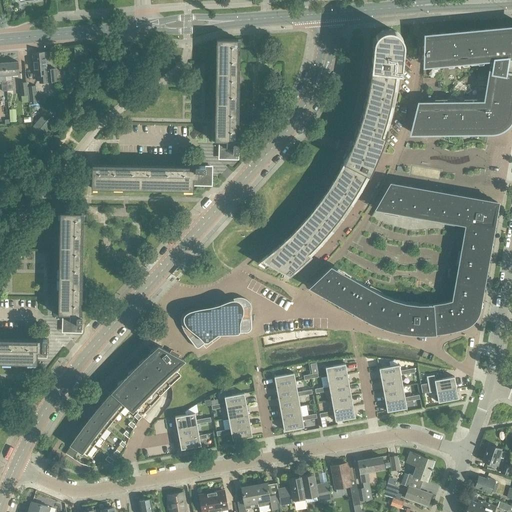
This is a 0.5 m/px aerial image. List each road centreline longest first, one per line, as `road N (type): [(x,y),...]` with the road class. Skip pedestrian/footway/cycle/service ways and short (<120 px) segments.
road 1 (residential): [(292,315),(388,181),(414,104),(419,6)]
road 2 (unclassified): [(156,278),(303,109),(325,57),(330,13)]
road 3 (unclassified): [(13,468),(82,358),(156,278)]
road 4 (residential): [(292,315),(236,290),(187,299),(156,278)]
road 5 (tertiary): [(0,41),(146,27)]
road 6 (residential): [(135,485),(273,459)]
road 7 (residential): [(424,341),(340,315),(292,315)]
road 8 (residential): [(13,468),(79,493),(135,485)]
